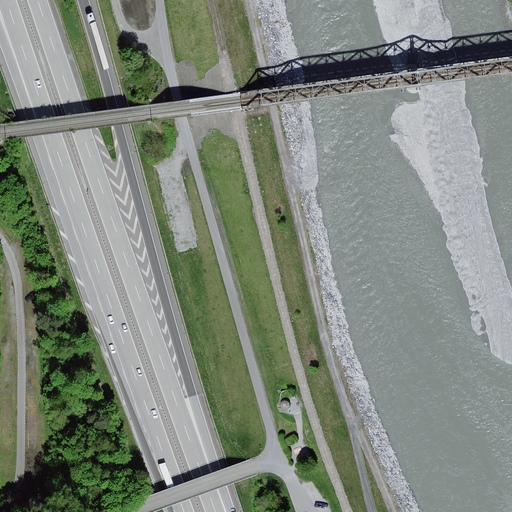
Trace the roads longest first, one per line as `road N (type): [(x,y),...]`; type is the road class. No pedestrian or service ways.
road 1 (motorway): [(215,511),(38,0)]
road 2 (track): [(247,0),(321,322),(351,421),(393,511)]
road 3 (motorway): [(219,511),(222,488),(81,0)]
road 4 (track): [(278,457),(176,99),(159,0)]
road 5 (motorway): [(46,120),(184,511)]
road 6 (track): [(238,113),(295,357),(349,511)]
road 7 (motorway): [(6,0),(46,120)]
